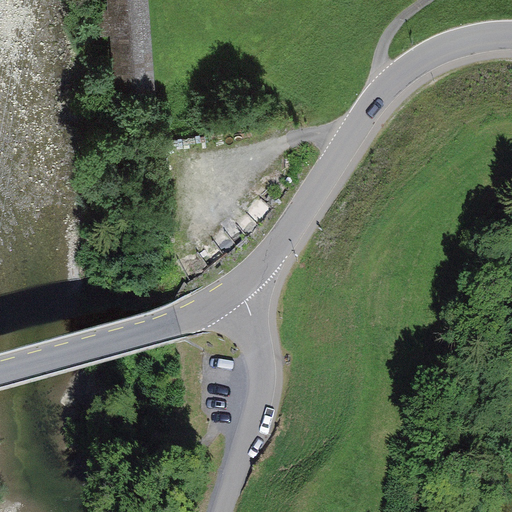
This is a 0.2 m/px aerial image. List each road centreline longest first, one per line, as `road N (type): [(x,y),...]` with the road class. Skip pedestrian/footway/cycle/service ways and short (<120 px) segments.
road 1 (tertiary): [(511,35),(459,43),(386,87),(274,253),(240,286)]
road 2 (tertiary): [(240,286),(177,323),(0,371)]
road 3 (unclassified): [(222,511),(262,375),(240,286)]
